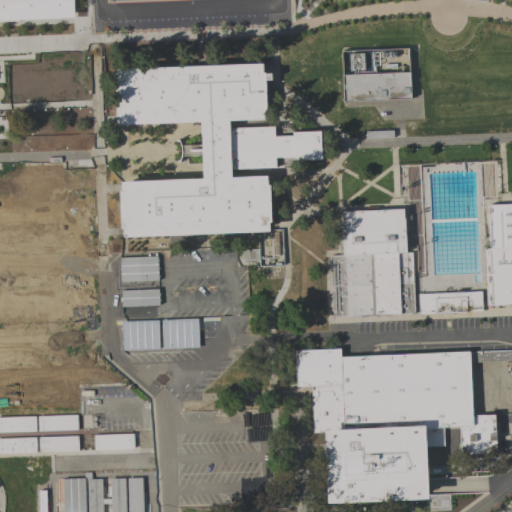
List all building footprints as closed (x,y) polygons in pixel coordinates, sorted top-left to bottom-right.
[(0,19),(0,0),(71,0),(72,17),(0,19)] [(261,63),(262,72),(264,72),(264,73),(270,73),(270,80),(264,80),(265,119),(228,120),(228,127),(292,125),(292,132),(319,131),(320,159),(293,160),(293,167),(230,169),(230,177),(266,175),(266,185),(268,185),(270,222),(267,222),(268,231),(206,234),(207,251),(196,252),(195,234),(122,237),(122,228),(119,228),(118,191),(120,191),(120,182),(201,178),(201,156),(181,157),(180,145),(200,144),(199,122),(118,125),(118,116),(116,116),(114,78),(116,78),(115,69),(261,63)] [(409,72),(410,99),(342,102),(341,75),(409,72)] [(77,88),(78,88),(79,101),(78,101),(78,109),(34,111),(34,113),(23,113),(23,110),(0,111),(0,87),(77,84),(77,88)] [(24,170),(23,170),(23,165),(24,165),(24,163),(67,162),(67,186),(61,186),(62,192),(50,192),(50,187),(25,188),(24,170)] [(0,202),(82,199),(82,202),(83,202),(83,216),(82,216),(82,223),(0,226),(0,245),(84,242),(84,246),(85,246),(85,259),(84,260),(84,267),(0,271),(0,294),(85,291),(85,294),(87,294),(87,307),(86,307),(86,316),(0,319),(0,342),(18,342),(19,362),(14,362),(14,366),(0,366),(0,372),(78,370),(79,401),(0,404),(0,202)] [(483,249),(489,249),(487,205),(511,203),(511,304),(486,306),(483,249)] [(329,255),(339,255),(339,250),(342,250),(340,221),(341,221),(341,211),(365,210),(365,206),(378,206),(378,210),(403,209),(403,219),(404,219),(405,252),(411,252),(414,314),(332,317),(329,255)] [(242,249),(258,249),(258,262),(243,263),(242,249)] [(158,280),(120,282),(119,257),(157,256),(158,280)] [(158,289),(159,305),(121,307),(121,290),(158,289)] [(481,291),(482,311),(418,314),(417,294),(481,291)] [(196,319),(160,320),(160,349),(197,348),(196,319)] [(120,351),(157,350),(156,320),(120,321),(120,351)] [(323,433),(312,433),(310,387),(296,387),(294,350),(339,348),(339,356),(511,349),(511,360),(469,363),(471,416),(493,415),(494,453),(460,454),(459,428),(442,428),(443,446),(424,447),(427,499),(326,503),(323,433)] [(198,385),(235,384),(235,391),(198,393),(198,385)] [(37,431),(36,416),(76,415),(76,430),(37,431)] [(0,431),(0,416),(34,416),(35,431),(0,431)] [(93,450),(92,435),(132,433),(132,448),(93,450)] [(37,452),(37,437),(77,436),(77,450),(37,452)] [(0,452),(0,437),(35,437),(35,452),(0,452)] [(84,511),(62,511),(62,478),(84,478),(84,511)] [(124,511),(109,511),(109,478),(124,478),(124,511)] [(141,511),(127,511),(127,478),(141,478),(141,511)] [(101,511),(87,511),(86,479),(101,479),(101,511)] [(449,494),(450,510),(429,511),(428,494),(449,494)]
